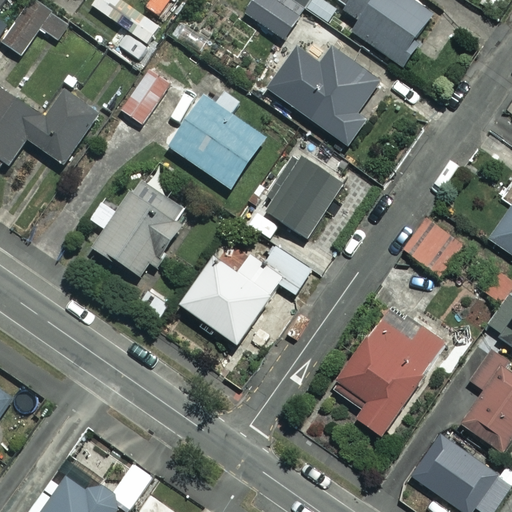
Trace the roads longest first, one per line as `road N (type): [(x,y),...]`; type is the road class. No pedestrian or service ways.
road 1 (residential): [(511,53),(232,450)]
road 2 (residential): [(232,450),(0,288)]
